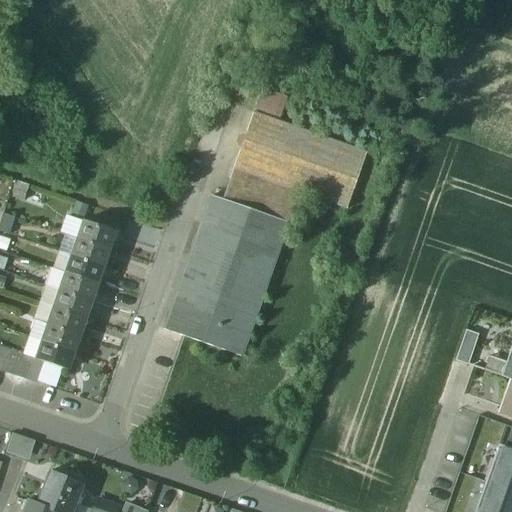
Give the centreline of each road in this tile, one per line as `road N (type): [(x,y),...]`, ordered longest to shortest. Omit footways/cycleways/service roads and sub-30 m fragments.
road 1 (residential): [(103,445),(202,138)]
road 2 (residential): [(288,511),(103,445)]
road 3 (residential): [(463,372),(415,511)]
road 4 (track): [(202,138),(251,0)]
